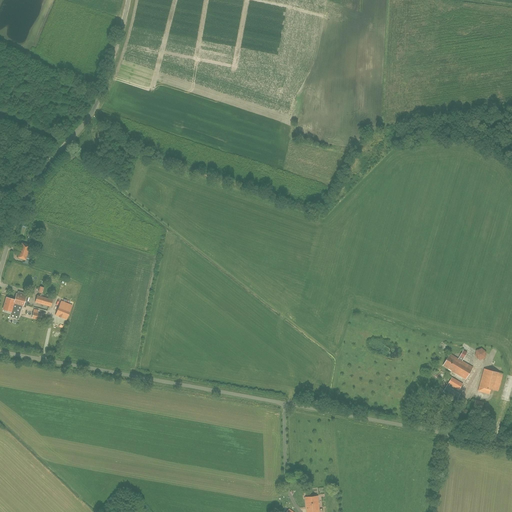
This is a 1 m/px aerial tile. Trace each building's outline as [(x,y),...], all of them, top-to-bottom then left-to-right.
[(26,260),(30,245),(22,243),(17,258),(26,260)] [(4,310),(3,311),(11,314),(11,313),(13,314),(20,316),(22,307),(25,308),(28,297),(26,296),(27,294),(18,292),(17,294),(16,294),(14,300),(6,298),(3,310),(4,310)] [(35,302),(51,307),(53,300),(37,296),(35,302)] [(61,302),(59,305),(55,316),(67,320),(71,309),(64,307),(66,304),(61,302)] [(32,318),(40,320),(42,314),(33,312),(32,318)] [(474,357),(485,359),(486,350),(476,348),(474,357)] [(450,354),(443,366),(452,371),(451,371),(466,379),(473,368),(462,361),(467,353),(464,351),(458,359),(450,354)] [(498,392),(503,374),(484,369),(478,391),(489,394),(491,390),(498,392)] [(442,394),(455,402),(460,394),(448,386),(450,384),(459,390),(463,384),(452,378),(442,394)] [(484,402),(476,400),(474,407),(482,409),(484,402)] [(319,511),(318,496),(305,497),(306,511),(319,511)]
